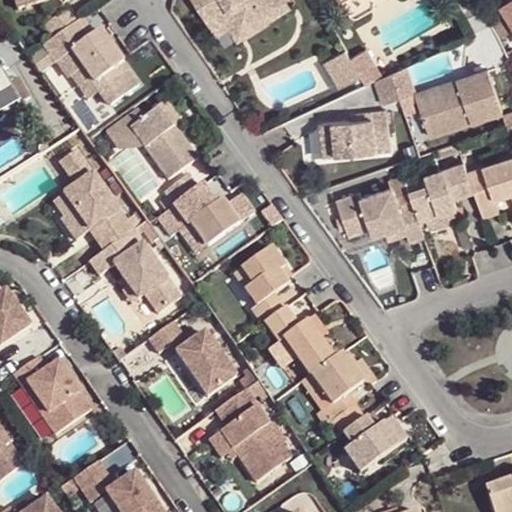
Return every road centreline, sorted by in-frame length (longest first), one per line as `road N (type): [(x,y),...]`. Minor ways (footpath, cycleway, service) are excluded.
road 1 (residential): [(150,12),(457,430),(478,444),(511,439)]
road 2 (residential): [(191,511),(26,272),(0,258)]
